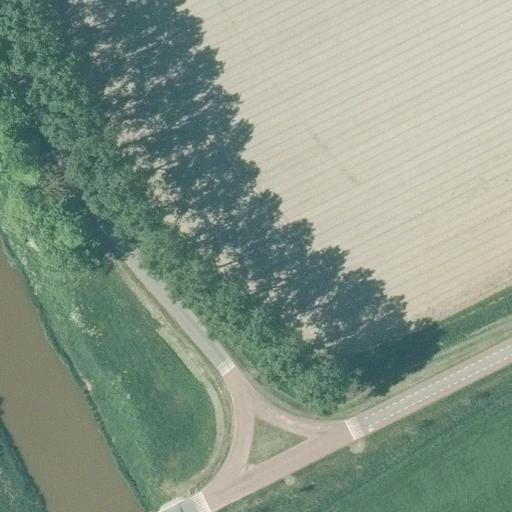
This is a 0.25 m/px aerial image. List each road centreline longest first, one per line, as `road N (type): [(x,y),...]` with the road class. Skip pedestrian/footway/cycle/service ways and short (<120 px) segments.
road 1 (unclassified): [(280,463),(244,399),(100,217),(0,37)]
road 2 (unclassified): [(280,463),(511,347)]
